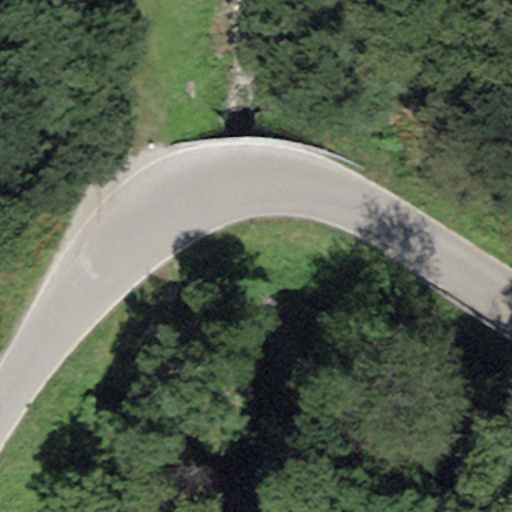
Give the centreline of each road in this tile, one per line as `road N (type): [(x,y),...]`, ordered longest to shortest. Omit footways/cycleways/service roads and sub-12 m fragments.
road 1 (tertiary): [(0,402),(44,335),(145,221),(221,185),(261,181),(353,204),(511,307)]
road 2 (track): [(86,0),(80,219),(44,335)]
